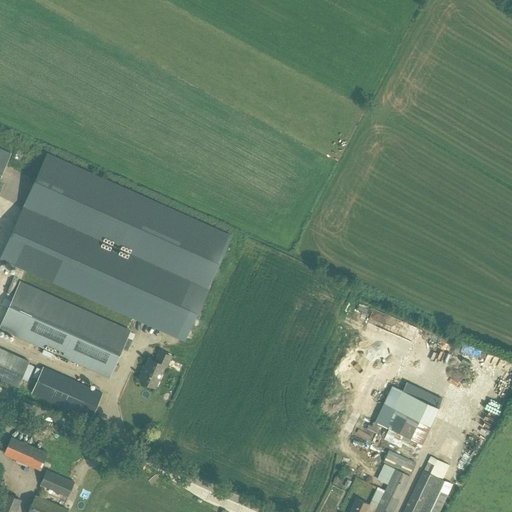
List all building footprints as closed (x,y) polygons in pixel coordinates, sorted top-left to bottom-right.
[(0,152),(0,193),(3,187),(0,185),(0,178),(10,157),(0,152)] [(44,153),(0,253),(0,258),(53,281),(181,338),(186,327),(201,334),(206,322),(203,321),(204,318),(200,316),(199,319),(191,315),(199,297),(230,235),(44,153)] [(20,284),(0,329),(0,330),(110,379),(123,350),(127,352),(131,343),(127,341),(130,333),(20,284)] [(364,340),(362,347),(369,349),(371,342),(364,340)] [(0,351),(0,381),(17,389),(29,364),(0,351)] [(146,369),(140,381),(156,388),(165,368),(168,369),(173,357),(160,352),(156,361),(150,358),(145,368),(146,369)] [(44,369),(32,395),(91,421),(102,395),(44,369)] [(383,432),(417,446),(437,398),(402,383),(398,391),(387,386),(372,420),(386,426),(383,432)] [(12,437),(5,453),(40,469),(48,453),(12,437)] [(398,449),(410,454),(413,447),(402,442),(398,449)] [(389,450),(383,463),(410,475),(416,462),(400,455),(389,450)] [(430,456),(404,511),(439,511),(453,484),(444,480),(450,466),(430,456)] [(357,499),(350,511),(365,511),(367,510),(370,511),(394,511),(411,476),(395,469),(385,491),(377,487),(369,505),(357,499)] [(47,470),(40,485),(68,497),(75,482),(47,470)] [(1,492),(0,495),(0,511),(15,511),(20,499),(1,492)] [(36,495),(27,511),(67,511),(68,510),(36,495)]
